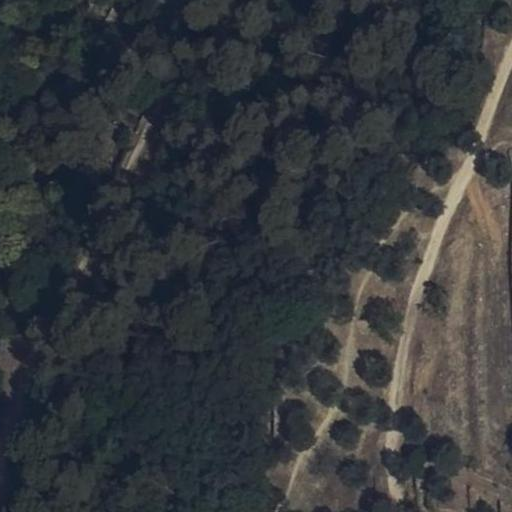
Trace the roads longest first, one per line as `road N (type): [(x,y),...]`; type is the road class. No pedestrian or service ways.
road 1 (track): [(511,57),(434,244),(404,348),(390,464),(397,511)]
road 2 (track): [(14,420),(33,359),(162,82),(184,0)]
